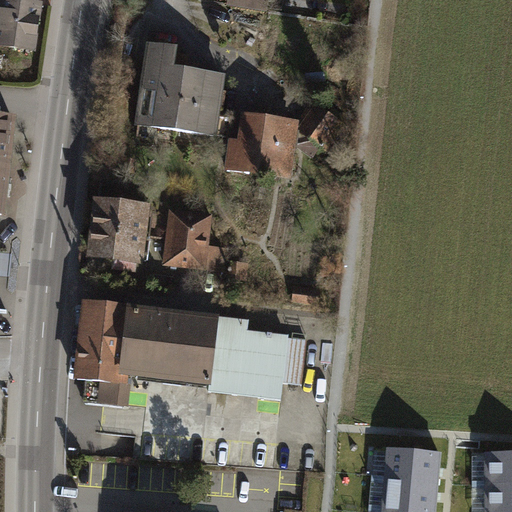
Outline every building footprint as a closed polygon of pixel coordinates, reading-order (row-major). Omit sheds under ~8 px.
[(39,2),(22,0),(0,0),(0,48),(32,53),(39,2)] [(270,0),(213,0),(230,3),(230,7),(268,13),(270,0)] [(183,55),(151,50),(141,121),(161,124),(160,131),(226,140),(229,124),(219,123),(225,80),(180,74),(183,55)] [(316,109),(302,129),(330,148),(344,128),(316,109)] [(0,117),(0,216),(8,217),(19,120),(0,117)] [(298,126),(246,118),(243,145),(232,143),(227,172),(253,176),(254,170),(291,175),(298,126)] [(122,206),(96,203),(93,234),(148,240),(152,209),(129,207),(129,201),(123,201),(122,206)] [(212,216),(177,213),(171,269),(221,274),(224,249),(208,248),(212,216)] [(148,240),(93,234),(90,262),(116,264),(115,272),(138,274),(138,268),(145,269),(148,240)] [(0,276),(14,278),(16,254),(0,252),(0,276)] [(248,265),(232,264),(230,280),(247,282),(248,265)] [(321,291),(297,288),(295,303),(319,306),(321,291)] [(248,327),(89,307),(80,383),(98,385),(96,405),(126,409),(130,376),(207,385),(206,391),(241,394),(247,333),(248,327)] [(309,340),(247,333),(241,394),(285,399),(286,384),(305,386),(309,340)] [(388,449),(386,479),(435,482),(437,453),(388,449)] [(511,453),(488,454),(488,484),(511,483),(511,453)] [(386,479),(383,509),(417,511),(432,511),(435,482),(386,479)] [(511,511),(511,483),(488,484),(488,511),(511,511)]
